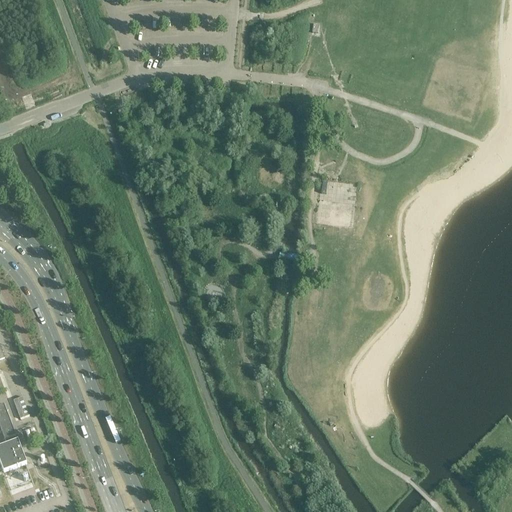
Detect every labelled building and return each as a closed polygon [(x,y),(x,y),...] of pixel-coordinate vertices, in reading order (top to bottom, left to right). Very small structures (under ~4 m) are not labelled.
[(320,200),(317,223),(327,225),(330,201),(333,201),(335,183),(322,181),(319,200),(320,200)] [(349,197),(349,203),(354,204),(357,185),(351,185),(349,197)] [(300,257),(279,253),(278,258),(278,260),(299,263),(299,260),(300,257)] [(24,399),(15,402),(21,420),(30,417),(24,399)] [(0,405),(0,426),(5,440),(16,436),(4,404),(0,405)] [(0,447),(0,463),(4,473),(27,464),(18,441),(0,447)]
